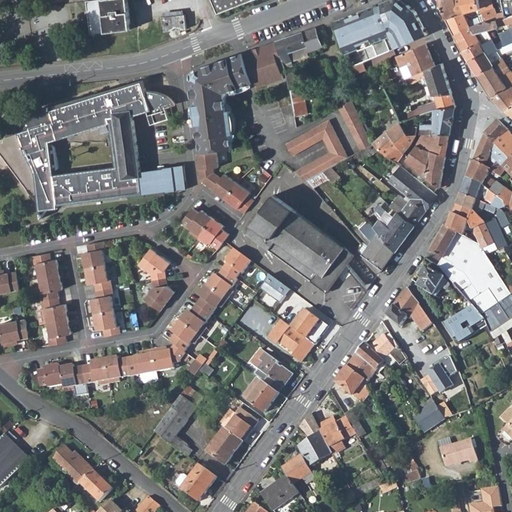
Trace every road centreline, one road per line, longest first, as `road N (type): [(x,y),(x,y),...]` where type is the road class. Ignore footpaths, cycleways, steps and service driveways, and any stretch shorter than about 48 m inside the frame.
road 1 (residential): [(218,511),(440,213),(473,104)]
road 2 (residential): [(0,373),(181,511)]
road 3 (residential): [(88,346),(154,333),(198,272),(137,228)]
road 4 (residential): [(178,50),(143,62),(0,80)]
road 5 (residential): [(178,50),(193,184)]
